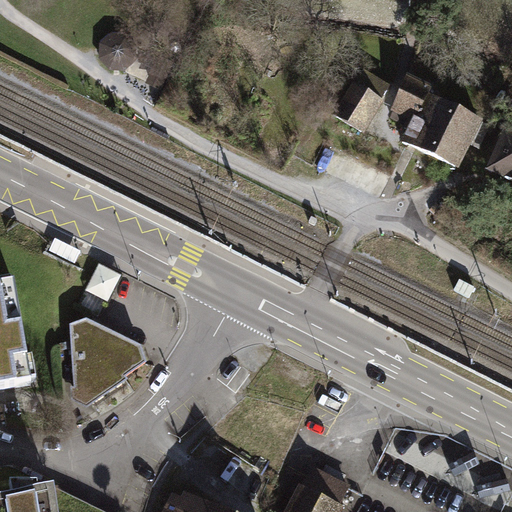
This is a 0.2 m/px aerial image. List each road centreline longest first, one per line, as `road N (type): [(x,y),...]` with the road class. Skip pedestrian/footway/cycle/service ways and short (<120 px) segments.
road 1 (residential): [(238,293),(194,372),(137,430),(100,454),(58,465),(0,457)]
road 2 (unclassified): [(511,291),(375,218),(347,237),(304,324)]
road 3 (primary): [(0,175),(238,293)]
road 4 (primary): [(304,324),(511,429)]
